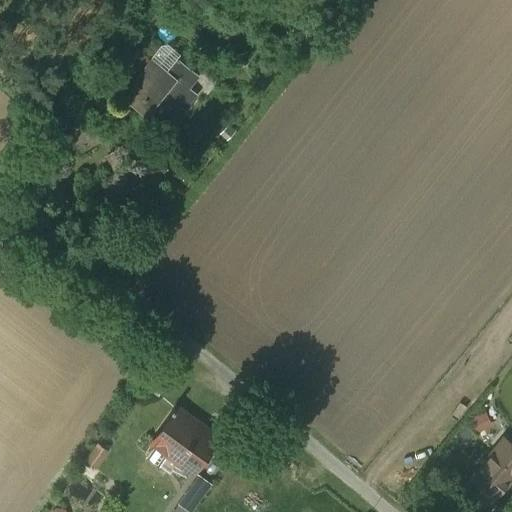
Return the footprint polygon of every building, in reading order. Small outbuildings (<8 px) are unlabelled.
[(175,57),(165,70),(152,59),(144,70),(124,95),(166,129),(175,118),(195,93),(187,87),(196,75),(175,57)] [(182,371),(163,356),(140,387),(159,401),(182,371)] [(217,437),(177,408),(153,442),(192,471),(217,437)] [(511,427),(464,487),(487,505),(511,475),(511,427)] [(199,473),(177,503),(190,511),(212,483),(199,473)]
